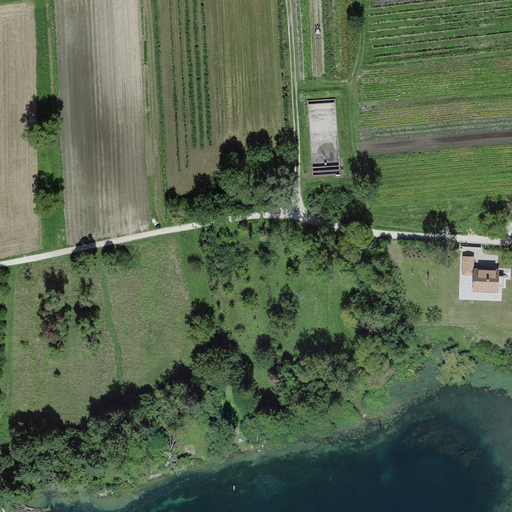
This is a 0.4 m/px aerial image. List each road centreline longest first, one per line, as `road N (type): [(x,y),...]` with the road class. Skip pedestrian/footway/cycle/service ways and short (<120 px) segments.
road 1 (track): [(0,266),(283,212),(362,230),(511,239)]
road 2 (track): [(287,0),(299,215)]
